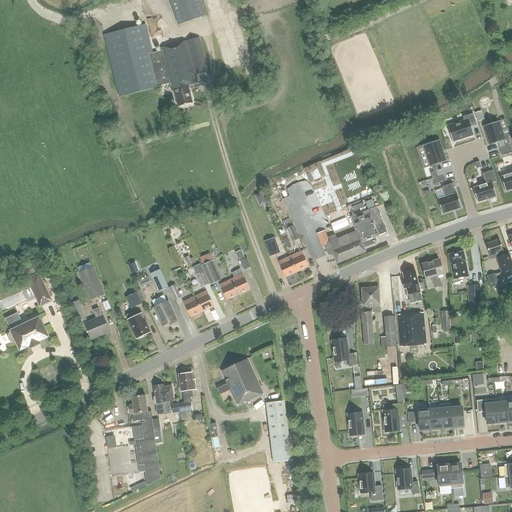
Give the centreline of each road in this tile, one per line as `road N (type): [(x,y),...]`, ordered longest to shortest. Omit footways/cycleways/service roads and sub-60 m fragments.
road 1 (tertiary): [(0,435),(298,294)]
road 2 (track): [(276,304),(211,112),(212,75)]
road 3 (tertiary): [(298,294),(474,222)]
road 4 (residential): [(326,460),(511,441)]
road 5 (residential): [(298,294),(326,460)]
